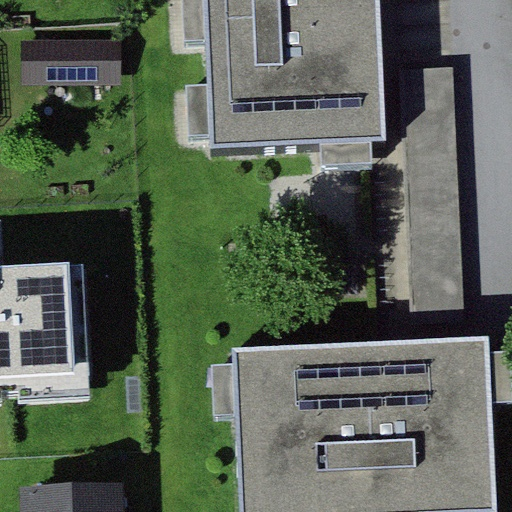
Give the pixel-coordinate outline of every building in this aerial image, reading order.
[(215,0),(224,158),(395,149),(387,0),(215,0)] [(209,128),(208,70),(189,71),(190,129),(209,128)] [(462,71),(411,73),(423,330),(475,328),(462,71)] [(380,319),(412,318),(407,231),(375,233),(380,319)] [(160,244),(0,257),(0,396),(171,382),(160,244)] [(507,511),(500,351),(247,363),(253,511),(507,511)] [(132,511),(132,492),(31,495),(31,511),(132,511)]
